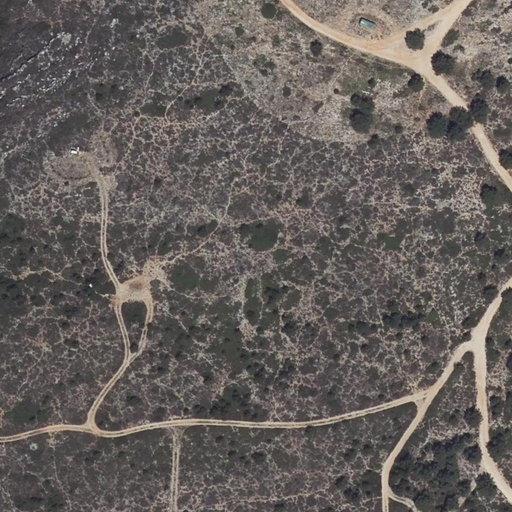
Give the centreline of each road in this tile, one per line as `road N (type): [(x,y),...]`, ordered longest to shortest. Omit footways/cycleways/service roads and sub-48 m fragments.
road 1 (track): [(437,392),(297,427),(182,421),(115,433),(56,427),(0,439)]
road 2 (track): [(511,283),(477,332),(484,437),(511,497)]
road 3 (track): [(464,0),(421,62),(361,46),(284,0)]
road 4 (track): [(477,332),(388,465),(388,511)]
road 5 (track): [(421,62),(465,108),(511,183)]
